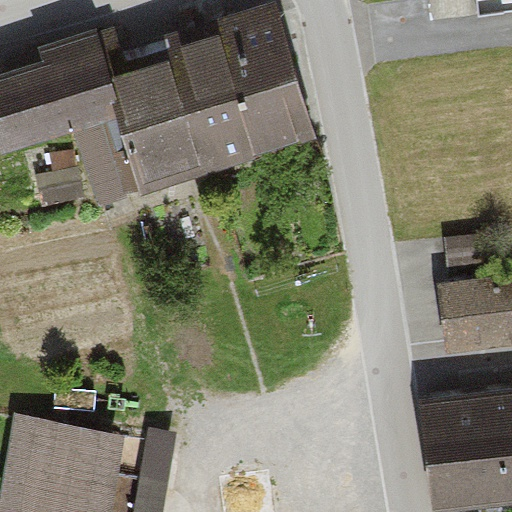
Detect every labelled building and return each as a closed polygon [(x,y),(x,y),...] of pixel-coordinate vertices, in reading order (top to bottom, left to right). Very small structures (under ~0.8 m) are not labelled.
[(127,111),(152,188),(316,135),(284,35),(273,2),(124,50),(117,27),(0,65),(0,121),(9,149),(127,111)] [(83,142),(40,154),(53,200),(96,188),(83,142)] [(511,269),(441,278),(450,352),(511,344),(511,269)] [(511,389),(428,400),(441,506),(511,497),(511,389)] [(114,511),(127,432),(17,414),(0,511),(114,511)]
